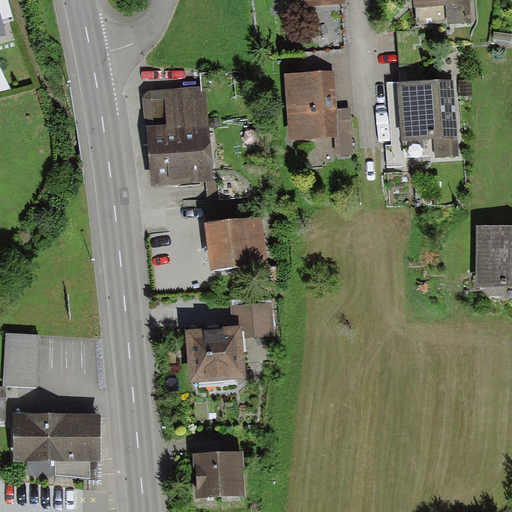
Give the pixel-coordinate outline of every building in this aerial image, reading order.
[(450,18),(464,18),(463,0),(418,0),(418,4),(450,3),(450,18)] [(327,79),(287,79),(287,139),(333,139),(333,158),(347,158),(347,115),(327,115),(327,79)] [(447,83),(403,84),(405,137),(437,137),(437,155),(451,154),(447,83)] [(212,183),(210,153),(206,87),(164,90),(149,91),(143,98),(150,188),(212,183)] [(204,223),(209,272),(267,267),(263,218),(204,223)] [(495,289),(511,288),(511,229),(476,230),(477,280),(495,280),(495,289)] [(274,336),(272,304),(231,306),(233,327),(184,330),(187,382),(247,379),(244,338),(274,336)] [(39,336),(5,335),(4,386),(37,387),(39,336)] [(100,413),(14,412),(13,462),(28,463),(29,475),(91,480),(90,462),(101,461),(100,413)] [(196,496),(244,494),(242,451),(194,453),(196,496)]
